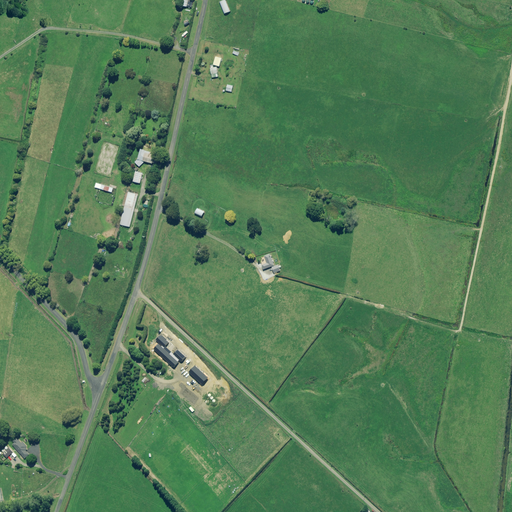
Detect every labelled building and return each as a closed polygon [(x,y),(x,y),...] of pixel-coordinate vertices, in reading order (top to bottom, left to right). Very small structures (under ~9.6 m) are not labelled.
[(231,12),(226,0),(225,0),(220,2),(225,14),(231,12)] [(151,153),(140,150),(138,159),(134,162),(139,167),(143,163),(144,161),(152,164),(152,163),(156,164),(159,157),(155,155),(150,154),(151,153)] [(142,174),(135,172),(133,182),(140,183),(142,174)] [(137,194),(128,192),(120,225),(129,227),(137,194)] [(205,212),(198,208),(195,214),(202,217),(205,212)] [(275,266),(271,254),(265,256),(267,263),(262,265),(264,270),(275,266)] [(281,273),(279,265),(272,267),(274,273),(277,272),(278,274),(281,273)] [(184,352),(176,347),(171,355),(179,360),(184,352)] [(28,450),(25,447),(27,445),(24,441),(21,443),(16,438),(13,441),(15,443),(12,445),(25,459),(29,455),(26,452),(28,450)]
